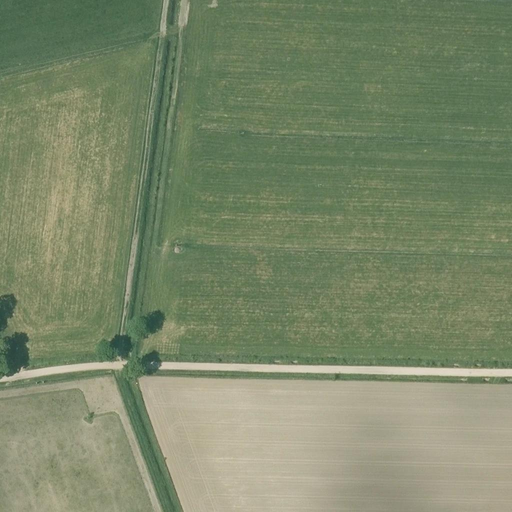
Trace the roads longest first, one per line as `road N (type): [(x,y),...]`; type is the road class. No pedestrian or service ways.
road 1 (track): [(0,379),(159,364),(511,372)]
road 2 (track): [(183,0),(169,129)]
